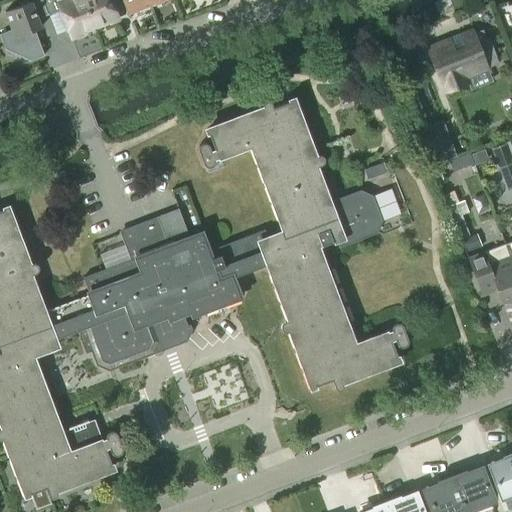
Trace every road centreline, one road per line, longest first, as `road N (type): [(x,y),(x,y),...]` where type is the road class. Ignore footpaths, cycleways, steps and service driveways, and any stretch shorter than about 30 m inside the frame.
road 1 (residential): [(189,511),(511,390)]
road 2 (residential): [(0,114),(261,14)]
